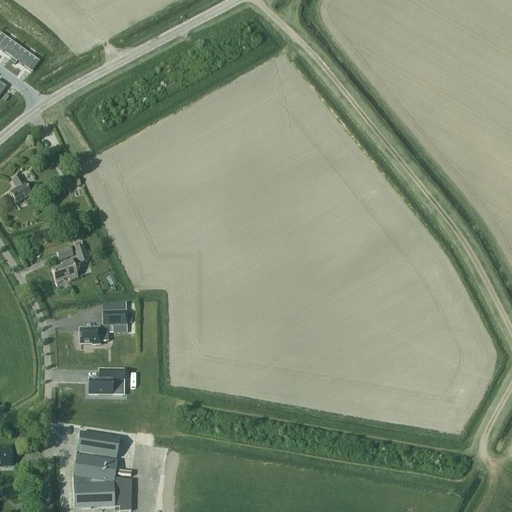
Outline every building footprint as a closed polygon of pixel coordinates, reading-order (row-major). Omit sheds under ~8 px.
[(19,49),(0,35),(0,50),(12,59),(19,49)] [(39,63),(19,49),(12,59),(32,74),(39,63)] [(31,196),(19,176),(13,180),(18,189),(9,194),(16,205),(31,196)] [(68,182),(70,189),(81,187),(79,179),(68,182)] [(89,262),(84,246),(74,250),(79,265),(89,262)] [(73,257),(70,249),(56,253),(59,261),(73,257)] [(77,279),(71,261),(63,264),(64,267),(51,271),(55,284),(68,279),(69,282),(77,279)] [(90,331),(80,331),(80,345),(91,345),(91,347),(101,346),(100,343),(108,342),(108,335),(113,335),(113,329),(127,329),(127,324),(127,316),(126,314),(103,315),(103,330),(100,330),(100,329),(90,330),(90,331)] [(123,387),(123,371),(99,371),(99,381),(89,381),(89,392),(89,396),(99,396),(123,396),(123,387)] [(119,440),(79,434),(76,457),(72,478),(74,511),(119,509),(118,511),(130,511),(131,482),(114,480),(117,463),(93,459),(94,456),(116,460),(119,440)] [(0,447),(0,465),(13,465),(13,447),(0,447)]
